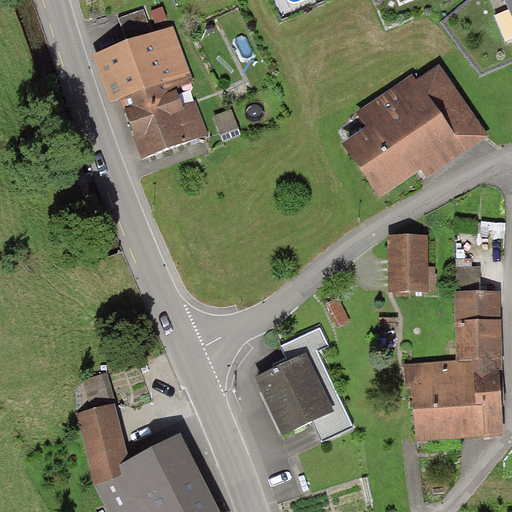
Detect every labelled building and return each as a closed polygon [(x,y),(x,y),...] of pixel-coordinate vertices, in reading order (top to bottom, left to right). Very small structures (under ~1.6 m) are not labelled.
[(173,27),(93,57),(111,104),(120,101),(142,162),(212,136),(198,99),(184,104),(179,90),(195,84),(173,27)] [(369,129),(343,146),(379,199),(421,171),(426,178),(488,136),(439,66),(416,81),(413,76),(358,114),(369,129)] [(390,237),(390,293),(428,293),(428,289),(438,289),(438,267),(429,267),(429,237),(390,237)] [(457,292),(481,292),(481,267),(457,268),(457,292)] [(455,322),(500,321),(501,292),(481,292),(457,292),(455,292),(455,322)] [(455,322),(456,364),(499,362),(499,369),(503,369),(501,322),(500,321),(455,322)] [(275,369),(255,378),(283,438),(313,424),(322,444),(356,428),(321,353),(331,348),(322,328),(281,347),(287,360),(274,366),(275,369)] [(407,391),(412,391),(415,442),(503,438),(501,401),(499,369),(499,362),(456,364),(406,366),(407,391)] [(119,465),(128,462),(114,406),(77,415),(96,486),(123,473),(119,465)] [(123,473),(96,486),(108,511),(219,511),(181,435),(128,462),(119,465),(123,473)]
